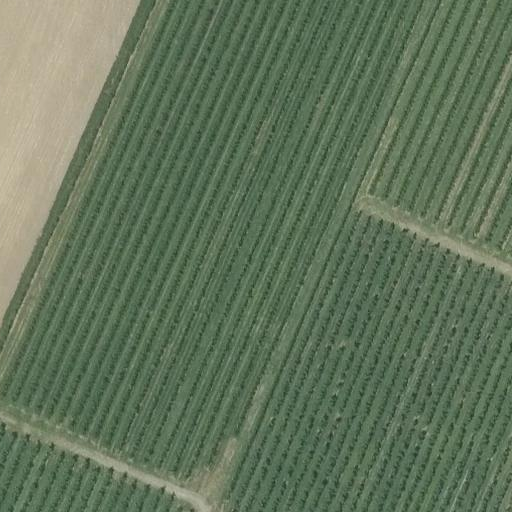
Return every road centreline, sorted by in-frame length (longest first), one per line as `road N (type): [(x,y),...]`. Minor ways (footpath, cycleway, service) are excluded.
road 1 (track): [(436,0),(206,511)]
road 2 (track): [(163,0),(0,370)]
road 3 (track): [(0,419),(198,501),(203,511)]
road 4 (track): [(352,200),(511,272)]
